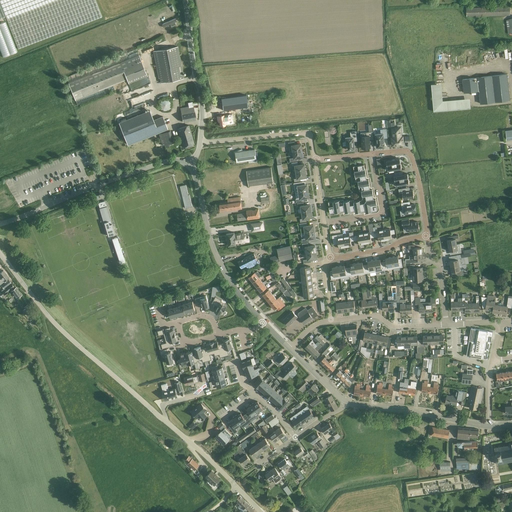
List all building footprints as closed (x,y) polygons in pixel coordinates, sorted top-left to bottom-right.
[(95,0),(0,0),(0,18),(6,17),(18,49),(102,16),(95,0)] [(466,16),(510,15),(510,6),(466,8),(466,16)] [(480,29),(481,29),(482,29),(482,28),(483,28),(484,27),(485,27),(485,26),(486,25),(486,24),(486,23),(486,22),(485,21),(485,20),(484,19),(483,19),(482,18),(481,18),(480,18),(479,18),(478,19),(477,19),(477,20),(476,21),(476,22),(475,23),(476,24),(476,25),(476,26),(477,27),(478,28),(479,28),(480,29)] [(6,22),(0,23),(0,50),(2,57),(17,52),(6,22)] [(183,78),(177,46),(160,50),(153,51),(158,78),(160,78),(161,83),(166,82),(183,78)] [(75,100),(127,80),(128,84),(147,76),(139,55),(68,83),(75,100)] [(510,100),(507,74),(462,79),(464,93),(478,91),(480,104),(510,100)] [(442,83),(432,84),(434,111),(471,108),(470,98),(444,100),(442,83)] [(246,96),(220,98),(222,110),(247,107),(246,96)] [(164,111),(165,111),(166,111),(167,110),(168,110),(169,109),(170,109),(170,108),(171,107),(171,106),(171,105),(171,104),(171,103),(170,102),(170,101),(169,100),(168,99),(167,99),(166,99),(165,98),(164,99),(163,99),(162,99),(161,100),(160,101),(160,102),(159,103),(159,104),(159,105),(159,106),(159,107),(160,108),(160,109),(161,109),(162,110),(163,110),(164,111)] [(194,112),(193,106),(180,108),(183,122),(196,120),(194,112)] [(118,122),(128,145),(167,129),(162,116),(153,120),(149,110),(118,122)] [(227,115),(224,116),(223,115),(217,116),(217,120),(219,120),(220,126),(229,124),(228,118),(227,115)] [(189,125),(177,128),(183,147),(194,144),(189,125)] [(401,137),(400,128),(392,128),(393,138),(391,138),(392,146),(403,145),(402,137),(401,137)] [(377,147),(384,147),(384,138),(387,138),(386,129),(380,129),(381,134),(376,134),(377,147)] [(170,131),(158,134),(162,146),(173,143),(170,131)] [(347,150),(354,149),(354,141),(357,141),(357,131),(350,132),(351,137),(346,138),(347,150)] [(369,149),(369,148),(370,148),(370,140),(373,140),(373,132),(366,132),(366,136),(361,137),(362,149),(366,148),(366,149),(369,149)] [(293,152),(302,150),(301,144),(295,145),(295,142),(288,143),(290,152),(293,152)] [(243,151),(242,149),(234,153),(236,158),(237,162),(248,160),(249,163),(257,162),(255,149),(243,151)] [(302,150),(293,152),(294,158),(290,159),(290,162),(298,161),(297,158),(303,157),(302,150)] [(293,172),(305,171),(304,164),(298,165),(298,162),(292,163),(293,172)] [(366,175),(365,170),(367,169),(366,164),(358,165),(358,166),(353,166),(354,172),(356,182),(358,181),(360,191),(362,191),(363,198),(361,200),(354,201),(354,200),(344,201),(344,200),(334,201),(333,201),(328,202),(329,207),(330,215),(336,214),(335,212),(341,211),(345,210),(345,212),(351,211),(355,210),(355,212),(361,211),(365,210),(366,213),(371,212),(373,211),(374,213),(376,212),(377,212),(378,212),(378,211),(379,211),(379,210),(379,209),(379,208),(379,206),(377,206),(376,203),(377,203),(376,198),(374,199),(373,195),(372,189),(370,189),(370,185),(369,179),(367,179),(366,175)] [(247,169),(249,185),(274,182),(272,167),(247,169)] [(305,171),(293,172),(295,182),(301,181),(300,178),(306,177),(305,171)] [(295,193),(308,191),(307,185),(301,186),(300,182),(294,183),(295,193)] [(186,185),(180,186),(182,197),(184,196),(186,205),(184,205),(185,208),(192,207),(189,195),(188,195),(186,185)] [(402,193),(403,199),(414,198),(413,190),(406,191),(405,188),(398,189),(399,194),(402,193)] [(308,191),(295,193),(296,199),(295,199),(296,202),(303,201),(303,198),(309,197),(308,191)] [(228,202),(220,203),(221,211),(242,208),(242,207),(245,206),(244,202),(241,202),(240,197),(227,199),(228,202)] [(100,208),(99,208),(103,222),(104,222),(108,236),(115,234),(111,220),(107,206),(106,206),(105,201),(98,203),(100,208)] [(404,210),(405,214),(412,213),(412,212),(416,211),(415,204),(408,205),(407,202),(401,203),(402,210),(404,210)] [(304,206),(303,203),(297,203),(298,207),(301,206),(302,208),(298,209),(299,213),(302,212),(311,211),(310,205),(304,206)] [(246,213),(247,219),(260,218),(258,208),(246,210),(246,213)] [(311,211),(302,212),(303,219),(300,219),(300,222),(306,221),(306,218),(312,217),(311,211)] [(407,226),(408,232),(419,230),(418,222),(410,223),(409,219),(402,220),(403,226),(407,226)] [(305,233),(314,231),(313,225),(307,226),(307,223),(299,224),(300,227),(304,226),(305,233)] [(384,230),(385,240),(392,239),(391,233),(395,232),(394,230),(390,230),(390,229),(384,230)] [(379,241),(385,240),(384,230),(373,231),(374,233),(374,236),(378,235),(379,241)] [(305,233),(301,233),(302,243),(310,242),(309,238),(315,238),(314,231),(305,233)] [(363,233),(365,244),(372,243),(371,237),(374,236),(374,233),(373,231),(363,233)] [(234,234),(234,232),(227,233),(228,246),(236,244),(236,243),(249,241),(248,238),(244,239),(243,233),(234,234)] [(343,237),(345,247),(352,246),(350,240),(354,239),(354,237),(353,232),(349,233),(349,236),(343,237)] [(354,237),(354,239),(358,239),(359,245),(365,244),(363,233),(357,234),(357,236),(354,237)] [(345,247),(343,237),(337,238),(337,235),(332,236),(333,243),(338,242),(339,248),(345,247)] [(448,246),(457,244),(456,239),(459,238),(458,235),(453,236),(453,239),(447,240),(448,246)] [(118,236),(112,238),(120,263),(126,261),(118,236)] [(303,254),(307,253),(316,252),(315,245),(309,246),(308,243),(302,244),(303,254)] [(457,244),(448,246),(449,251),(452,251),(453,254),(461,253),(460,244),(457,244)] [(271,263),(284,260),(293,258),(290,245),(277,248),(278,255),(270,257),(271,263)] [(415,248),(414,245),(408,245),(408,248),(411,248),(411,251),(413,251),(413,254),(422,253),(421,248),(415,248)] [(316,252),(307,253),(308,259),(303,260),(304,263),(311,262),(310,259),(317,258),(316,252)] [(241,268),(246,266),(248,269),(259,263),(254,253),(244,258),(244,259),(238,262),(241,268)] [(422,253),(413,254),(413,257),(409,257),(409,259),(405,259),(405,260),(403,260),(403,263),(412,263),(412,260),(422,259),(422,253)] [(464,254),(454,255),(455,260),(449,261),(451,267),(459,265),(466,264),(465,257),(466,257),(470,256),(470,253),(464,254)] [(397,259),(397,256),(392,257),(394,269),(394,271),(400,270),(400,268),(403,267),(401,259),(397,259)] [(394,269),(392,257),(386,258),(387,261),(383,262),(385,270),(394,269)] [(385,270),(383,262),(380,262),(379,259),(374,260),(376,272),(376,276),(385,274),(385,270)] [(365,265),(367,273),(376,272),(374,260),(368,261),(369,264),(365,265)] [(356,263),(358,275),(367,273),(365,265),(362,266),(361,262),(356,263)] [(358,275),(356,263),(351,264),(351,267),(348,268),(349,276),(358,275)] [(413,275),(422,274),(422,268),(415,268),(415,264),(410,265),(410,269),(412,269),(413,275)] [(467,269),(466,264),(459,265),(451,267),(451,272),(457,271),(457,276),(467,274),(467,269)] [(338,266),(340,278),(349,276),(348,268),(344,269),(344,265),(338,266)] [(340,278),(338,266),(333,267),(334,270),(330,271),(331,279),(340,278)] [(0,276),(0,283),(0,284),(4,281),(5,282),(1,285),(4,288),(11,283),(9,280),(7,281),(6,280),(9,278),(3,271),(0,273),(0,276)] [(249,277),(253,282),(261,276),(257,271),(255,273),(249,277)] [(253,282),(256,287),(262,282),(259,278),(261,276),(253,282)] [(260,292),(266,287),(264,284),(266,283),(264,281),(262,282),(256,287),(260,292)] [(11,284),(0,291),(0,294),(2,297),(8,293),(7,292),(14,287),(11,284)] [(13,296),(14,296),(17,298),(21,295),(16,288),(11,291),(13,293),(12,294),(13,296)] [(366,292),(368,307),(372,307),(372,309),(378,308),(377,298),(371,298),(370,288),(367,288),(367,291),(366,292)] [(266,299),(272,295),(268,290),(262,294),(266,299)] [(292,296),(292,295),(291,295),(288,290),(283,294),(287,299),(289,302),(294,299),(292,296)] [(368,307),(366,292),(362,292),(363,300),(358,300),(359,310),(365,310),(365,308),(368,307)] [(396,293),(397,300),(400,300),(400,308),(400,314),(404,313),(406,313),(406,303),(405,299),(400,300),(400,293),(398,292),(396,292),(396,293)] [(382,293),(379,293),(379,294),(379,300),(380,300),(380,304),(382,304),(383,311),(388,311),(388,301),(382,301),(382,294),(382,293)] [(200,295),(195,296),(197,303),(201,302),(203,309),(206,308),(207,309),(209,309),(209,308),(207,297),(201,299),(200,295)] [(272,295),(266,299),(270,304),(279,297),(276,299),(272,295)] [(488,295),(485,308),(493,309),(492,311),(492,312),(499,313),(501,305),(500,305),(495,304),(496,296),(488,295)] [(393,296),(388,296),(388,301),(388,311),(389,311),(390,312),(394,312),(394,311),(394,310),(394,308),(397,308),(397,301),(394,301),(394,298),(393,296)] [(501,305),(499,313),(506,314),(507,307),(511,308),(511,303),(511,296),(508,296),(507,306),(501,305)] [(217,297),(214,303),(218,306),(215,311),(220,315),(221,314),(222,314),(227,306),(221,302),(222,300),(217,297)] [(278,310),(285,304),(279,297),(270,304),(274,309),(276,308),(278,310)] [(426,312),(425,302),(420,302),(420,297),(415,297),(415,306),(419,306),(419,313),(426,312)] [(426,312),(432,312),(432,305),(436,305),(435,297),(430,297),(430,302),(425,302),(426,312)] [(31,316),(34,313),(27,304),(24,306),(25,308),(23,310),(27,315),(29,314),(31,316)] [(317,315),(312,308),(307,311),(305,308),(298,314),(305,324),(317,315)] [(288,326),(297,317),(292,311),(283,320),(288,326)] [(170,328),(158,331),(159,335),(163,334),(164,334),(166,338),(176,336),(175,333),(174,333),(174,330),(171,331),(170,328)] [(469,332),(474,333),(470,356),(487,359),(490,342),(491,342),(493,332),(487,331),(487,330),(479,329),(470,328),(469,332)] [(365,332),(363,340),(360,339),(359,347),(358,349),(365,355),(366,349),(366,348),(361,347),(363,340),(368,341),(369,333),(366,332),(367,331),(365,330),(365,332)] [(322,340),(324,338),(320,334),(318,336),(317,335),(313,339),(317,342),(315,344),(312,340),(309,343),(305,347),(311,352),(314,348),(315,348),(322,340)] [(167,343),(162,344),(163,349),(175,345),(174,342),(177,342),(176,338),(176,336),(166,338),(167,343)] [(224,344),(221,344),(225,356),(229,355),(227,350),(232,349),(229,339),(223,340),(224,344)] [(212,343),(214,353),(219,352),(220,356),(220,358),(225,356),(221,344),(218,345),(218,344),(217,342),(214,343),(214,342),(212,343)] [(207,348),(204,349),(207,361),(212,360),(211,357),(210,355),(214,353),(212,343),(209,344),(210,344),(206,345),(207,347),(207,348)] [(323,354),(332,345),(330,343),(320,352),(323,354)] [(314,348),(311,352),(316,357),(320,353),(317,351),(321,347),(318,344),(315,348),(314,348)] [(332,345),(323,354),(323,355),(324,354),(326,356),(331,352),(330,352),(333,349),(331,346),(332,345)] [(397,346),(394,346),(394,351),(395,356),(405,356),(405,351),(398,351),(398,346),(397,346)] [(200,347),(194,348),(196,356),(197,358),(202,357),(203,362),(207,361),(204,349),(201,350),(201,348),(200,347)] [(168,349),(160,351),(161,354),(165,353),(168,363),(174,362),(171,352),(168,352),(168,349)] [(270,350),(265,355),(270,360),(275,356),(270,350)] [(192,352),(186,353),(189,364),(198,362),(197,358),(196,356),(193,357),(192,352)] [(182,360),(179,361),(180,367),(189,364),(186,353),(180,355),(181,358),(182,360)] [(283,354),(277,360),(275,362),(274,364),(276,366),(278,365),(280,367),(288,359),(283,354)] [(325,367),(331,361),(330,360),(328,361),(324,358),(320,362),(325,367)] [(424,358),(422,368),(426,368),(426,367),(428,368),(431,369),(433,359),(429,358),(429,359),(424,358)] [(243,368),(253,364),(251,359),(242,362),(243,368)] [(331,361),(325,367),(331,372),(335,368),(331,364),(333,362),(331,361)] [(286,379),(297,367),(292,362),(283,372),(280,370),(275,375),(279,379),(283,376),(286,379)] [(246,372),(254,369),(252,365),(253,365),(253,364),(243,368),(244,368),(246,372)] [(217,365),(212,367),(214,375),(224,373),(222,367),(218,369),(217,365)] [(254,369),(246,372),(248,378),(256,375),(254,369)] [(338,379),(343,374),(339,370),(334,375),(338,379)] [(348,370),(345,372),(343,374),(338,379),(342,383),(350,376),(347,373),(349,371),(348,370)] [(196,376),(193,377),(193,376),(184,379),(186,385),(200,381),(206,380),(204,373),(198,374),(198,375),(196,375),(196,376)] [(350,376),(342,383),(347,388),(352,382),(347,378),(350,376)] [(225,378),(215,381),(217,387),(229,384),(227,377),(225,378)] [(258,388),(264,380),(260,377),(253,384),(258,388)] [(311,386),(308,383),(304,379),(296,387),(299,389),(302,392),(308,387),(309,388),(307,390),(312,395),(315,393),(317,395),(318,393),(316,391),(319,389),(314,384),(311,386)] [(262,391),(268,384),(264,381),(265,381),(264,380),(258,388),(262,391)] [(408,388),(407,394),(415,395),(417,382),(412,381),(411,388),(408,388)] [(429,393),(430,387),(427,387),(428,381),(424,381),(424,383),(422,383),(421,392),(429,393)] [(168,383),(162,385),(164,392),(163,392),(165,400),(178,397),(177,392),(178,392),(183,391),(181,382),(176,383),(177,388),(170,390),(168,383)] [(400,382),(399,392),(407,394),(408,388),(408,383),(400,382)] [(430,387),(429,393),(437,394),(439,385),(437,385),(437,383),(434,382),(433,387),(430,387)] [(384,395),(385,389),(382,388),(383,383),(379,383),(379,385),(377,384),(376,393),(384,395)] [(266,394),(272,388),(268,384),(262,391),(266,394)] [(362,395),(362,390),(359,389),(360,384),(357,384),(356,386),(355,385),(354,394),(362,395)] [(388,389),(385,389),(384,395),(392,396),(393,387),(392,387),(392,385),(389,384),(388,389)] [(366,390),(362,390),(362,395),(370,397),(371,388),(369,387),(370,385),(366,385),(366,390)] [(480,403),(483,392),(481,391),(482,388),(471,385),(468,401),(470,402),(469,408),(477,409),(478,402),(480,403)] [(270,398),(276,392),(272,388),(266,394),(266,395),(270,398)] [(464,401),(466,391),(456,389),(456,391),(455,394),(455,396),(451,395),(451,396),(446,395),(446,397),(445,397),(445,400),(445,403),(450,404),(450,403),(452,404),(456,405),(457,402),(459,402),(459,403),(459,404),(459,403),(463,404),(464,401)] [(274,402),(280,395),(276,392),(270,398),(274,402)] [(278,406),(285,398),(284,398),(284,399),(280,395),(274,402),(278,405),(278,406)] [(321,401),(317,395),(308,401),(313,407),(321,401)] [(331,396),(325,399),(331,411),(338,407),(331,396)] [(282,410),(289,402),(285,398),(278,406),(282,410)] [(263,409),(257,401),(254,404),(254,403),(251,404),(257,412),(263,409)] [(199,417),(202,421),(207,416),(203,413),(207,410),(201,403),(191,412),(197,419),(199,417)] [(259,415),(257,412),(251,404),(249,406),(250,407),(247,409),(249,412),(246,414),(251,421),(259,415)] [(309,409),(307,406),(301,410),(308,419),(314,415),(309,409)] [(302,423),(308,419),(301,410),(296,414),(302,423)] [(251,421),(246,414),(243,416),(241,413),(237,415),(235,416),(243,427),(251,421)] [(267,423),(275,418),(272,414),(265,419),(267,423)] [(296,428),(297,427),(302,423),(296,414),(290,418),(292,421),(296,428)] [(242,428),(243,427),(235,416),(232,418),(233,419),(230,421),(232,424),(229,426),(234,433),(237,431),(235,428),(240,425),(242,428)] [(272,427),(279,421),(276,417),(268,422),(272,427)] [(328,432),(331,429),(333,432),(331,433),(334,437),(330,440),(332,443),(341,436),(334,427),(333,428),(329,423),(321,429),(325,434),(325,433),(326,434),(327,434),(328,433),(328,432)] [(280,438),(275,431),(270,435),(268,431),(266,429),(269,427),(267,424),(265,426),(264,425),(260,427),(267,437),(270,435),(275,442),(280,438)] [(448,438),(449,430),(429,426),(428,434),(431,435),(448,438)] [(275,431),(280,438),(285,434),(280,427),(275,431)] [(479,429),(458,427),(457,439),(469,440),(470,437),(478,437),(479,429)] [(225,429),(222,431),(221,431),(216,437),(223,445),(229,439),(232,436),(225,429)] [(327,447),(321,438),(317,432),(308,438),(313,444),(317,441),(317,442),(321,448),(321,447),(323,450),(327,447)] [(245,444),(251,440),(249,437),(240,443),(243,447),(244,448),(247,446),(245,444)] [(260,442),(264,449),(270,445),(265,438),(260,442)] [(464,442),(464,441),(462,441),(457,442),(458,446),(462,446),(462,444),(464,444),(464,449),(472,449),(478,449),(477,441),(464,442)] [(264,449),(260,442),(255,446),(259,453),(264,449)] [(509,445),(494,447),(495,452),(497,464),(511,461),(511,442),(508,443),(509,445)] [(239,453),(242,457),(239,458),(244,464),(250,460),(246,454),(247,453),(242,447),(241,448),(239,445),(231,450),(235,456),(239,453)] [(259,453),(255,446),(249,450),(254,456),(259,453)] [(304,453),(303,452),(304,451),(300,447),(294,452),(299,458),(303,455),(304,456),(305,456),(304,456),(309,463),(311,461),(308,458),(310,456),(307,451),(304,453)] [(192,459),(189,456),(186,460),(189,462),(188,463),(194,470),(199,465),(192,459)] [(469,457),(456,458),(456,469),(469,469),(469,457)] [(288,459),(286,461),(285,459),(278,463),(282,469),(289,464),(289,465),(292,464),(288,459)] [(450,462),(440,462),(440,471),(451,471),(450,462)] [(282,478),(275,468),(272,470),(265,474),(270,480),(272,478),(275,483),(281,479),(282,478)] [(298,468),(294,471),(298,476),(301,480),(304,478),(298,468)] [(214,484),(220,479),(211,471),(206,476),(214,484)] [(281,484),(286,492),(291,489),(286,481),(281,484)] [(240,511),(247,503),(240,495),(236,499),(238,502),(234,506),(240,511)] [(239,511),(252,511),(254,510),(247,503),(240,511),(239,511)]
